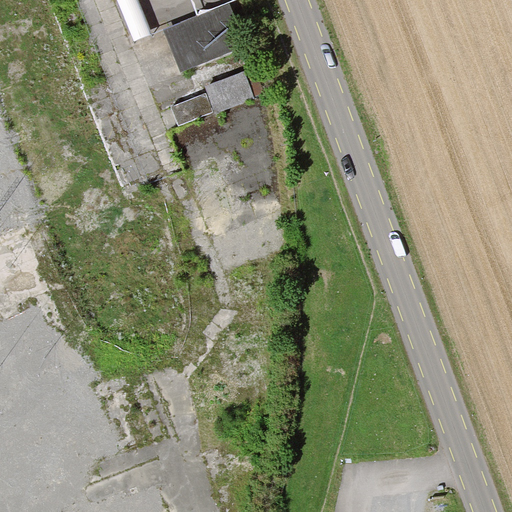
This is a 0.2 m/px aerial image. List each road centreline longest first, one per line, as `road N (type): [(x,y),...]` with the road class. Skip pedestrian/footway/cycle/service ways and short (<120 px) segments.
road 1 (residential): [(8,0),(129,308),(379,222)]
road 2 (secondary): [(379,222),(485,511)]
road 3 (secondary): [(297,0),(379,222)]
